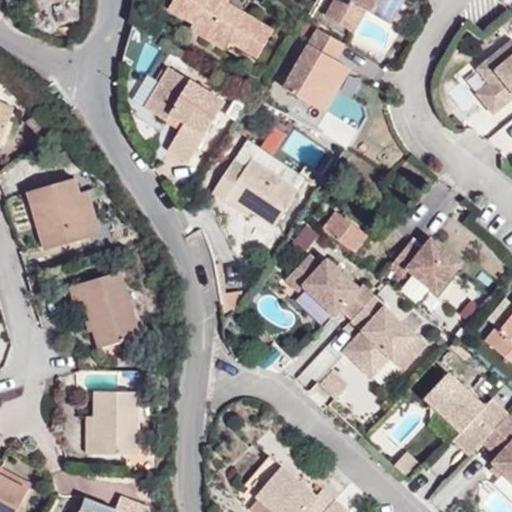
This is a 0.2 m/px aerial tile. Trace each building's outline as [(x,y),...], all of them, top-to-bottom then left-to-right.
[(265,39),(223,14),(206,4),(207,0),(173,0),(166,13),(187,26),(180,37),(199,47),(205,37),(249,64),(265,39)] [(223,14),(229,1),(227,0),(207,0),(206,4),(223,14)] [(347,0),(342,9),(357,18),(360,12),(384,26),(398,0),(347,0)] [(347,34),(357,18),(342,9),(329,1),(319,18),(347,34)] [(280,90),(323,114),(336,89),(321,81),(341,45),(313,30),(280,90)] [(129,32),(123,65),(149,69),(155,36),(129,32)] [(223,49),(205,37),(199,47),(218,58),(223,49)] [(511,41),(510,39),(474,68),(486,84),(473,94),(490,114),(511,96),(511,41)] [(179,161),(217,100),(161,65),(134,108),(170,130),(158,149),(179,161)] [(337,92),(320,127),(347,140),(364,105),(337,92)] [(0,146),(2,147),(17,109),(0,103),(0,146)] [(246,154),(297,187),(304,177),(247,139),(211,193),(222,201),(227,194),(222,191),(246,154)] [(297,187),(246,154),(222,191),(273,224),(297,187)] [(102,240),(91,195),(76,198),(74,186),(26,200),(42,256),(102,240)] [(369,236),(338,211),(325,227),(357,252),(369,236)] [(307,250),(313,228),(299,224),(292,246),(307,250)] [(410,249),(394,271),(407,280),(413,272),(442,295),(465,265),(434,242),(425,254),(422,258),(410,249)] [(413,245),(410,249),(422,258),(425,254),(413,245)] [(358,290),(326,260),(318,268),(306,256),(281,282),(294,295),(300,288),(332,318),(338,310),(349,321),(370,298),(371,298),(360,287),(358,290)] [(213,265),(224,324),(240,301),(233,262),(213,265)] [(137,347),(119,280),(76,292),(81,314),(71,316),(82,361),(137,347)] [(81,314),(76,292),(63,295),(68,317),(71,316),(81,314)] [(349,321),(347,322),(358,333),(339,353),(360,373),(379,352),(386,359),(400,372),(423,348),(370,298),(349,321)] [(495,320),(504,327),(511,315),(511,301),(510,300),(495,320)] [(511,360),(511,315),(504,327),(490,344),(511,360)] [(367,379),(386,359),(379,352),(360,373),(367,379)] [(308,394),(323,410),(347,386),(332,370),(308,394)] [(481,408),(447,374),(423,399),(455,431),(449,437),(468,456),(506,417),(489,400),(481,408)] [(137,463),(138,403),(94,402),(94,427),(101,427),(100,451),(85,451),(85,462),(137,463)] [(511,418),(487,446),(501,459),(496,465),(499,468),(507,475),(511,480),(511,418)] [(85,451),(100,451),(101,427),(94,427),(86,426),(85,451)] [(407,453),(394,466),(409,480),(422,466),(407,453)] [(469,455),(426,496),(441,511),(484,469),(469,455)] [(268,486),(281,470),(268,460),(255,475),(268,486)] [(503,480),(507,475),(499,468),(495,473),(503,480)] [(325,511),(333,504),(320,493),(315,500),(281,470),(268,486),(255,475),(242,491),(266,511),(325,511)] [(0,511),(27,511),(30,507),(0,490),(0,476),(1,476),(0,475),(0,511)] [(36,496),(1,476),(0,476),(0,490),(30,507),(36,496)] [(121,511),(122,510),(124,505),(93,493),(87,509),(95,511),(121,511)] [(126,498),(124,505),(122,510),(126,511),(145,511),(147,508),(126,498)]
